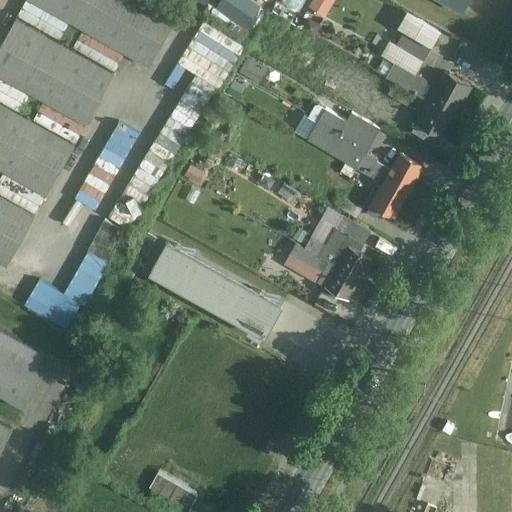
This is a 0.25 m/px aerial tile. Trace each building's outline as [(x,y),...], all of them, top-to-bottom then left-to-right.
[(150,0),(34,0),(150,65),(178,15),(150,0)] [(221,0),(220,2),(255,25),(264,10),(248,0),(221,0)] [(315,0),(313,6),(331,14),(336,0),(315,0)] [(467,0),(442,0),(461,11),(467,0)] [(116,71),(20,17),(0,52),(0,72),(87,122),(116,71)] [(182,61),(198,70),(114,213),(137,226),(246,41),(207,18),(182,61)] [(251,57),(244,71),(259,78),(265,63),(251,57)] [(460,105),(473,82),(448,69),(436,93),(460,105)] [(448,129),(460,105),(436,93),(424,116),(448,129)] [(75,143),(0,99),(0,164),(46,192),(75,143)] [(307,138),(359,167),(378,135),(329,106),(307,138)] [(85,187),(107,198),(123,164),(102,153),(85,187)] [(413,195),(427,170),(398,155),(385,180),(413,195)] [(400,220),(413,195),(385,180),(371,205),(400,220)] [(40,214),(0,192),(0,263),(9,268),(40,214)] [(92,248),(118,261),(134,229),(108,216),(92,248)] [(363,280),(376,258),(352,244),(339,266),(363,280)] [(166,245),(152,271),(266,334),(280,309),(279,309),(166,246),(166,245)] [(350,302),(363,280),(339,266),(326,288),(350,302)] [(59,357),(0,323),(0,396),(28,413),(59,357)] [(0,453),(13,431),(0,423),(0,453)] [(198,493),(161,472),(152,487),(189,508),(198,493)]
